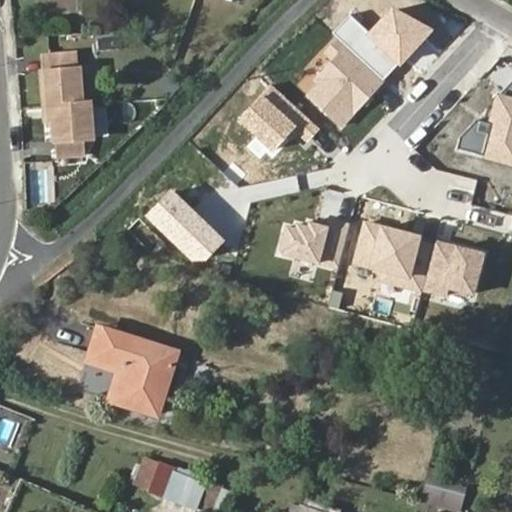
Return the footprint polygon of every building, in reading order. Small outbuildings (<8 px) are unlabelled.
[(433,30),(392,7),(368,33),(349,16),(333,36),(385,81),(433,30)] [(385,81),(333,36),(319,52),(331,62),(302,94),(342,129),(385,81)] [(46,69),(47,105),(55,105),(82,103),(78,51),(52,52),(52,68),(46,69)] [(511,77),(458,138),(454,151),(511,165),(511,77)] [(320,132),(270,85),(238,119),(273,152),(292,132),(306,145),(320,132)] [(82,103),(55,105),(56,119),(58,152),(87,150),(86,136),(93,135),(91,102),(82,103)] [(55,105),(47,105),(48,119),(56,119),(55,105)] [(225,242),(168,189),(142,217),(199,270),(225,242)] [(424,235),(363,218),(350,264),(411,281),(424,235)] [(310,222),(283,226),(277,255),(320,265),(329,227),(310,222)] [(488,253),(437,239),(422,290),(474,304),(488,253)] [(106,329),(97,358),(126,368),(116,402),(156,415),(176,351),(106,329)] [(176,467),(160,463),(149,492),(197,509),(208,485),(174,473),(176,467)]
